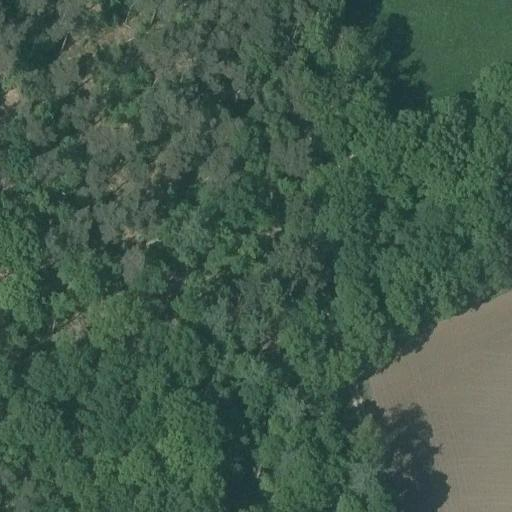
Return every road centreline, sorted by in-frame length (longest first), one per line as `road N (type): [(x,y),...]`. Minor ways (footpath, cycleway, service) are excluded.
road 1 (track): [(381,511),(297,189)]
road 2 (track): [(297,189),(0,319)]
road 3 (track): [(511,93),(297,189)]
